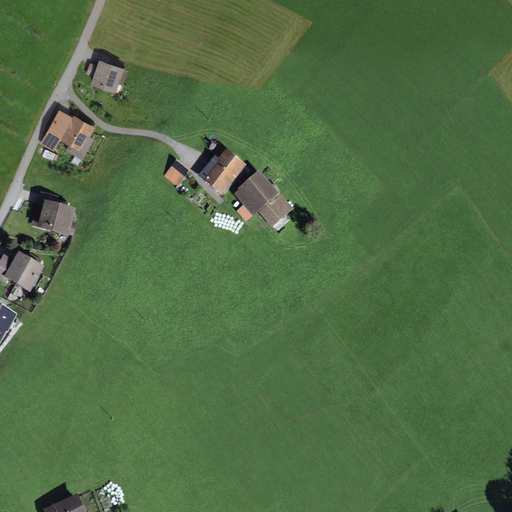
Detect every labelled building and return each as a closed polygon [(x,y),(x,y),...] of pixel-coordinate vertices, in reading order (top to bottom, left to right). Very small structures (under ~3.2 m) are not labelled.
[(92,59),(89,69),(95,71),(98,61),(92,59)] [(128,70),(103,61),(94,86),(119,94),(128,70)] [(71,124),(58,116),(43,141),(56,149),(63,137),(84,150),(97,129),(76,116),(71,124)] [(250,167),(230,150),(206,178),(226,195),(250,167)] [(177,159),(164,173),(178,185),(190,171),(177,159)] [(263,172),(235,194),(255,218),(261,213),(275,229),(296,212),(263,172)] [(77,213),(40,202),(33,226),(70,237),(77,213)] [(18,262),(7,256),(0,267),(0,281),(8,286),(11,280),(32,293),(47,268),(23,254),(18,262)] [(0,339),(11,318),(0,312),(0,339)] [(89,511),(83,499),(51,511),(89,511)]
